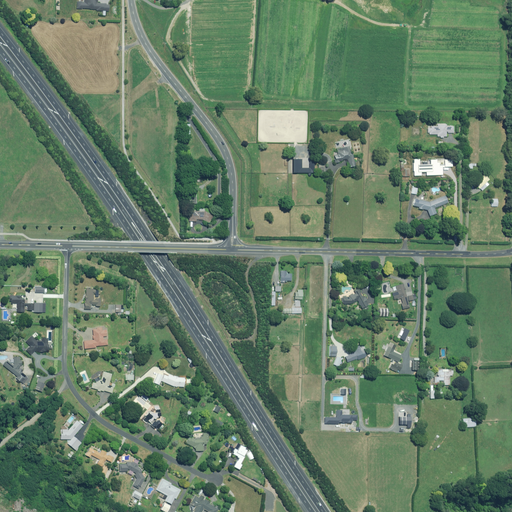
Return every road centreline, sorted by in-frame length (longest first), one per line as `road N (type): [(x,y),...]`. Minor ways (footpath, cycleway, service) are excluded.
road 1 (motorway): [(0,27),(151,236),(326,511)]
road 2 (motorway): [(315,511),(100,179),(0,45)]
road 3 (residential): [(67,245),(66,370),(78,397),(115,429),(216,479)]
road 4 (tertiary): [(232,249),(511,252)]
road 5 (tertiary): [(129,0),(140,35),(225,151),(232,249)]
road 6 (track): [(258,250),(247,268),(257,319),(249,337),(229,336),(200,279),(227,274),(248,294)]
